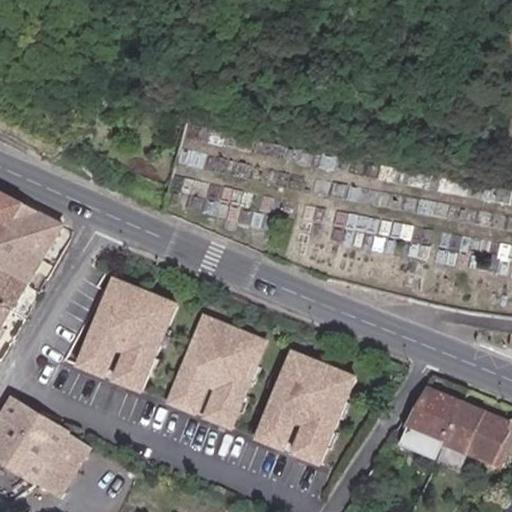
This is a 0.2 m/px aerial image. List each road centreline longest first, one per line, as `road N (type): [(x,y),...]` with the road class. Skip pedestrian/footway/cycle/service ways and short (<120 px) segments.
road 1 (primary): [(109,210),(436,349)]
road 2 (residential): [(337,510),(22,369)]
road 3 (residential): [(337,510),(436,349)]
road 4 (residential): [(22,369),(109,210)]
